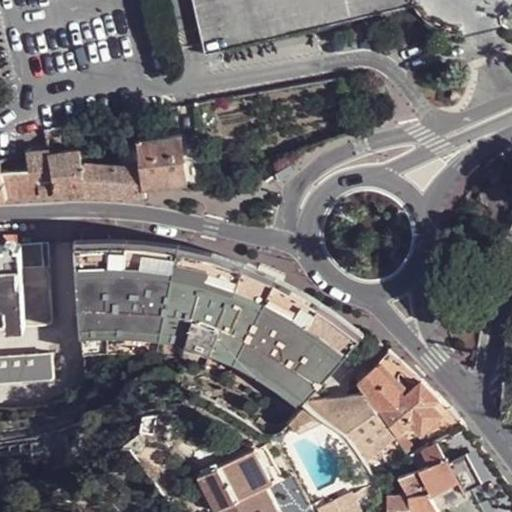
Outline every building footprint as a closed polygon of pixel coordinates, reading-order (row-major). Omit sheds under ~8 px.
[(511,0),(194,0),(195,4),(206,51),(414,5),(419,13),(429,22),(440,29),(453,33),(468,33),(483,31),(504,24),(511,17),(511,0)] [(166,185),(186,183),(188,183),(182,134),(138,140),(138,143),(141,167),(143,188),(146,188),(166,185)] [(147,198),(146,188),(143,188),(141,167),(138,143),(125,144),(123,165),(84,162),(88,192),(118,195),(147,198)] [(44,192),(55,191),(50,154),(49,147),(28,149),(30,167),(34,193),(44,192)] [(72,192),(88,192),(84,162),(82,149),(50,154),(55,191),(72,192)] [(274,168),(277,174),(294,164),(290,158),(274,168)] [(0,195),(8,195),(3,169),(1,160),(0,160),(0,195)] [(21,194),(34,193),(30,167),(3,169),(8,195),(21,194)] [(85,324),(89,372),(92,372),(101,371),(118,372),(134,373),(138,349),(150,351),(164,352),(181,357),(192,360),(205,365),(218,370),(233,378),(248,386),(267,398),(285,411),(294,418),(306,406),(308,402),(364,337),(346,323),(328,309),(313,299),(286,284),(259,270),(244,264),(231,259),(214,254),(195,250),(179,246),(160,243),(133,241),(119,240),(93,240),(79,240),(85,324)] [(0,336),(56,334),(52,251),(0,253),(0,336)] [(423,380),(392,351),(386,357),(380,364),(407,394),(423,380)] [(52,363),(0,365),(0,391),(53,389),(52,363)] [(407,394),(380,364),(360,382),(399,439),(414,425),(424,435),(428,431),(436,442),(464,426),(442,400),(432,390),(423,380),(407,394)] [(367,394),(360,395),(326,400),(308,402),(306,406),(345,432),(351,438),(369,465),(397,440),(367,394)] [(461,511),(485,511),(472,489),(485,482),(469,453),(453,462),(451,458),(448,459),(447,458),(439,445),(424,452),(432,465),(421,470),(433,493),(431,494),(441,510),(458,504),(461,511)] [(221,511),(232,507),(234,511),(280,511),(269,488),(276,485),(256,448),(202,476),(219,511),(221,511)] [(441,511),(441,510),(431,494),(433,493),(421,470),(401,478),(410,495),(413,510),(416,510),(416,511),(441,511)] [(356,491),(319,510),(320,511),(362,511),(365,510),(356,491)] [(391,511),(387,511),(416,511),(416,510),(413,510),(410,495),(390,496),(391,511)]
